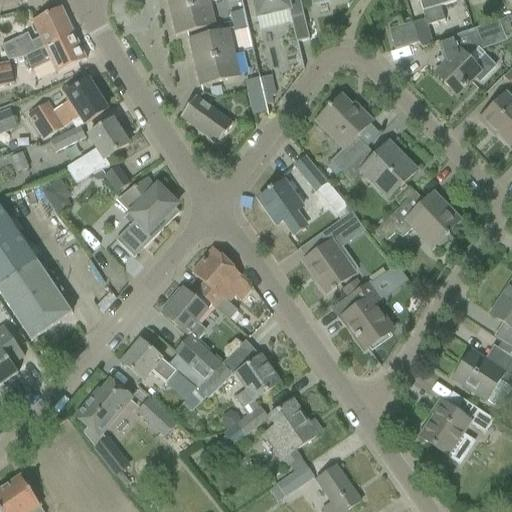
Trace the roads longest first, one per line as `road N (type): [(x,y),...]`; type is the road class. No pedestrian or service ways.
road 1 (residential): [(364,418),(487,236),(496,197),(364,61),(347,54),(331,61),(211,209)]
road 2 (residential): [(211,209),(116,328),(0,444)]
road 3 (residential): [(364,418),(211,209)]
road 4 (residential): [(211,209),(78,0)]
